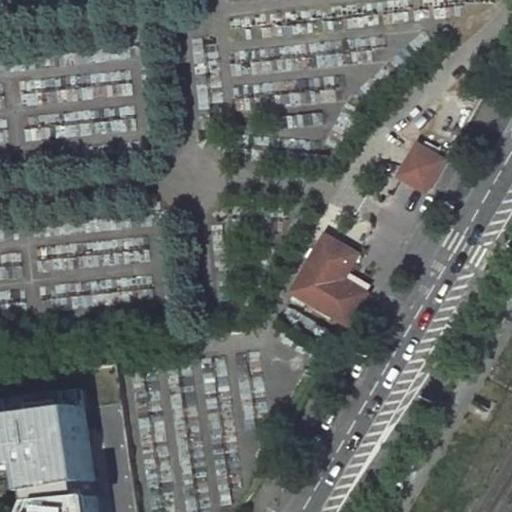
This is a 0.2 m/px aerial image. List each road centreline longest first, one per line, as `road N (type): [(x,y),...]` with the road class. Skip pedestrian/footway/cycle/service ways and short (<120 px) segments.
road 1 (primary): [(511,164),(310,511)]
road 2 (primary): [(353,511),(511,253)]
